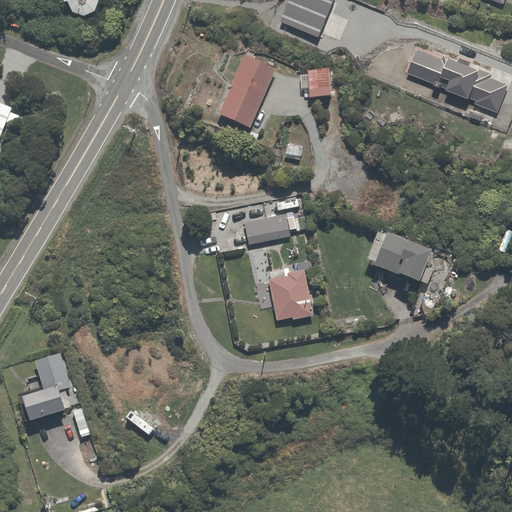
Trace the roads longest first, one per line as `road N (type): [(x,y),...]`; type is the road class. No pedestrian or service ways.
road 1 (residential): [(505,280),(465,315),(381,348),(265,366),(226,358),(194,304),(158,114),(127,86)]
road 2 (primary): [(0,300),(127,86)]
road 3 (residential): [(0,35),(127,86)]
